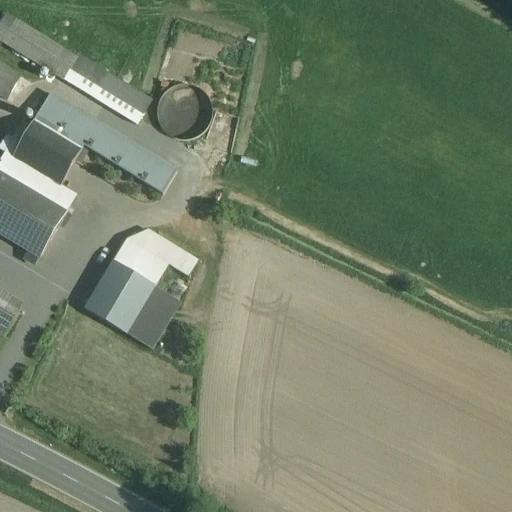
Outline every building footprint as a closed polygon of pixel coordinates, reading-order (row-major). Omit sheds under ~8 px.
[(0,27),(0,42),(136,125),(154,96),(85,53),(79,56),(8,14),(0,27)] [(0,97),(8,102),(25,74),(0,59),(0,97)] [(177,173),(51,95),(36,118),(93,153),(163,196),(177,173)] [(166,154),(181,155),(195,148),(203,135),(204,120),(197,106),(184,98),(169,97),(155,105),(147,117),(146,133),(153,146),(166,154)] [(52,202),(61,187),(70,193),(93,153),(36,118),(2,175),(51,204),(52,202)] [(2,175),(0,173),(0,234),(41,259),(42,257),(67,214),(51,204),(2,175)] [(70,193),(61,187),(52,202),(51,204),(67,214),(77,197),(70,193)] [(113,263),(158,292),(177,304),(200,264),(149,232),(140,248),(126,240),(113,263)] [(158,292),(113,263),(85,313),(131,341),(158,292)] [(22,305),(0,291),(0,334),(3,337),(22,305)]
